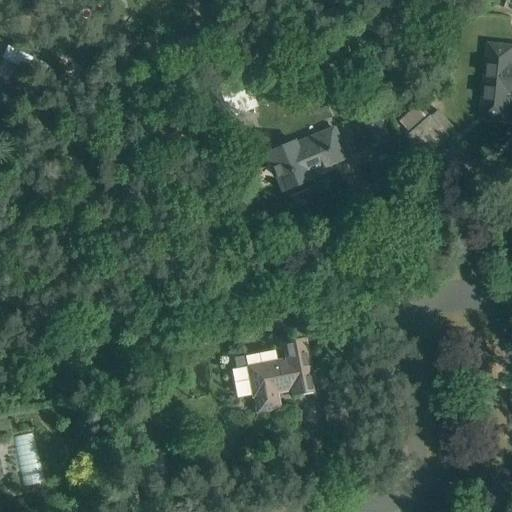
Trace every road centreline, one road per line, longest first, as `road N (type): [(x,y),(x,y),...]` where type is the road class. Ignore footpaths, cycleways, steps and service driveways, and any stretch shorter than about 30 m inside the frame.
road 1 (unknown): [(418,491),(406,291),(420,280),(498,283),(511,348)]
road 2 (unclassified): [(305,511),(511,482)]
